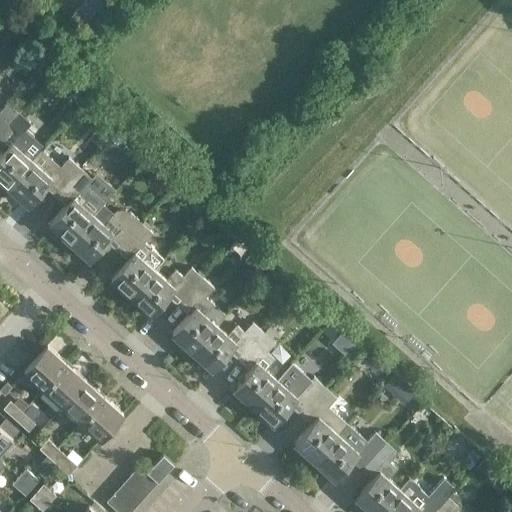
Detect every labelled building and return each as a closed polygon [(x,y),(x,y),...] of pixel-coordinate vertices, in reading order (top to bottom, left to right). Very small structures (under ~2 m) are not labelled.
[(84,0),(82,6),(96,14),(103,0),(84,0)] [(55,70),(43,60),(34,70),(46,81),(55,70)] [(0,133),(18,113),(7,103),(0,110),(0,133)] [(31,160),(40,150),(41,151),(44,147),(25,130),(31,123),(19,113),(18,114),(18,113),(0,133),(0,145),(4,150),(0,154),(0,180),(8,187),(31,160)] [(105,116),(98,125),(109,134),(117,125),(105,116)] [(117,144),(125,135),(117,128),(109,137),(117,144)] [(31,160),(8,187),(28,205),(49,181),(59,191),(80,168),(68,158),(60,167),(53,161),(41,151),(40,150),(31,160)] [(102,205),(104,202),(85,185),(91,178),(80,168),(59,191),(70,200),(49,224),(69,241),(102,205)] [(178,197),(186,189),(176,181),(169,189),(178,197)] [(120,246),(141,223),(125,209),(122,209),(120,209),(117,209),(114,211),(110,213),(102,205),(69,241),(89,259),(110,236),(120,246)] [(141,223),(120,246),(131,255),(110,278),(130,296),(154,270),(154,269),(163,259),(145,243),(152,233),(141,223)] [(246,247),(245,242),(241,240),(236,240),(233,244),(233,249),(237,252),(242,253),(244,251),(246,247)] [(259,273),(268,262),(253,249),(244,259),(259,273)] [(154,270),(130,296),(150,314),(171,291),(182,300),(202,277),(191,268),(182,276),(175,270),(165,279),(154,270)] [(202,277),(182,300),(192,310),(171,333),(192,351),(216,324),(204,314),(213,304),(205,297),(214,288),(202,277)] [(304,314),(313,304),(299,291),(289,302),(304,314)] [(392,329),(398,323),(387,312),(381,318),(392,329)] [(216,324),(192,351),(212,369),(233,346),(243,355),(264,332),(252,322),(243,331),(236,325),(227,335),(216,324)] [(264,332),(243,355),(254,365),(233,388),(253,406),(277,379),(265,368),(274,359),(266,352),(275,342),(264,332)] [(416,350),(422,344),(410,333),(404,340),(416,350)] [(48,346),(25,371),(44,388),(67,363),(48,346)] [(367,366),(375,358),(364,348),(357,356),(367,366)] [(67,363),(44,388),(63,405),(86,379),(67,363)] [(277,379),(253,406),(273,424),(294,401),(305,410),(325,387),(313,376),(304,386),(296,378),(287,388),(277,379)] [(86,379),(63,405),(81,422),(104,396),(86,379)] [(0,390),(5,394),(12,385),(7,381),(0,388),(0,390)] [(325,387),(305,410),(315,419),(294,443),(314,461),(338,434),(326,423),(335,413),(328,407),(336,397),(325,387)] [(23,410),(29,403),(20,395),(14,402),(23,410)] [(104,396),(81,422),(100,439),(123,413),(104,396)] [(17,419),(24,411),(23,410),(14,402),(10,399),(3,407),(17,419)] [(17,419),(28,430),(35,422),(24,411),(17,419)] [(0,426),(0,452),(13,438),(0,426)] [(338,434),(314,461),(334,479),(355,455),(366,465),(386,442),(374,431),(366,441),(359,435),(350,444),(338,434)] [(50,457),(59,447),(47,437),(39,447),(47,454),(50,457)] [(386,442),(366,465),(377,474),(356,498),(371,511),(379,511),(400,489),(388,478),(397,468),(389,461),(397,452),(386,442)] [(475,462),(483,454),(474,446),(470,450),(468,456),(475,462)] [(68,473),(77,464),(67,454),(59,447),(50,457),(57,463),(68,473)] [(72,448),(67,454),(77,464),(83,457),(72,448)] [(50,457),(47,454),(35,468),(45,477),(57,463),(50,457)] [(163,455),(156,463),(148,471),(139,463),(138,464),(157,481),(157,482),(174,464),(163,455)] [(511,482),(511,479),(484,455),(476,465),(486,474),(484,477),(503,493),(511,482)] [(157,481),(138,464),(130,473),(148,491),(157,481)] [(31,487),(39,479),(25,467),(18,476),(31,487)] [(148,491),(130,473),(122,482),(141,499),(148,491)] [(31,487),(18,476),(12,483),(25,494),(31,487)] [(419,511),(434,511),(448,497),(447,496),(456,487),(445,477),(428,496),(421,490),(420,485),(414,479),(409,479),(400,489),(379,511),(415,511),(417,510),(419,511)] [(56,494),(43,482),(35,491),(49,503),(56,494)] [(141,499),(122,482),(114,491),(133,508),(141,499)] [(49,503),(35,491),(29,498),(43,510),(49,503)] [(129,511),(133,508),(114,491),(106,500),(119,511),(129,511)] [(448,497),(434,511),(453,511),(458,507),(448,497)]
